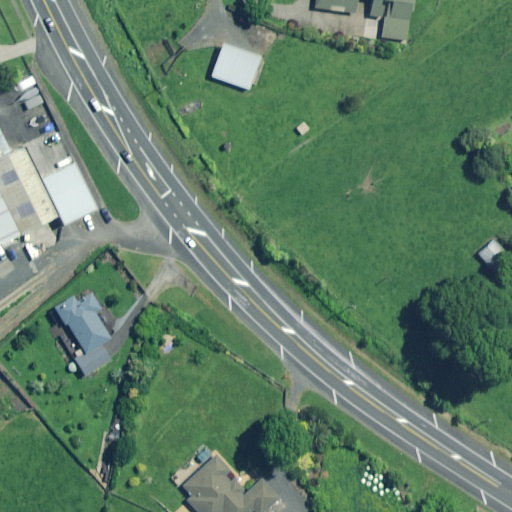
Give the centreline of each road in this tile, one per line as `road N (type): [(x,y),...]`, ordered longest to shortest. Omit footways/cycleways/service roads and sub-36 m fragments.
road 1 (trunk): [(44,0),(141,171),(237,288),(350,388),(511,495)]
road 2 (unknown): [(170,208),(73,259),(0,326)]
